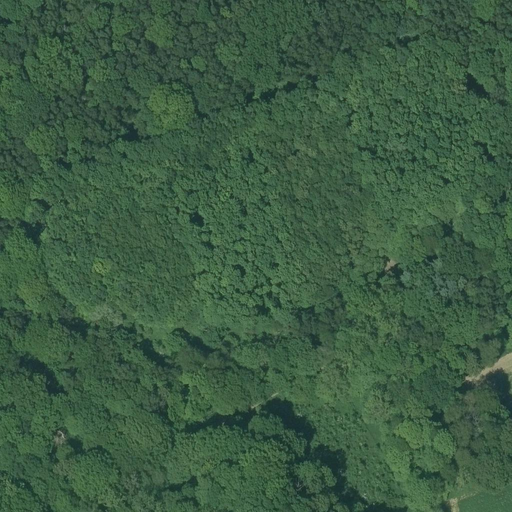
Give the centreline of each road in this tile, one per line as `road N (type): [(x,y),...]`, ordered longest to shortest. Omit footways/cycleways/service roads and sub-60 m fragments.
road 1 (track): [(466,107),(368,119),(130,205),(49,208),(18,190),(0,161)]
road 2 (track): [(511,182),(468,213),(391,243),(332,352),(313,370)]
road 3 (track): [(457,393),(313,370),(224,421),(201,446)]
road 4 (track): [(201,446),(0,490)]
road 5 (track): [(341,511),(283,462),(201,446)]
